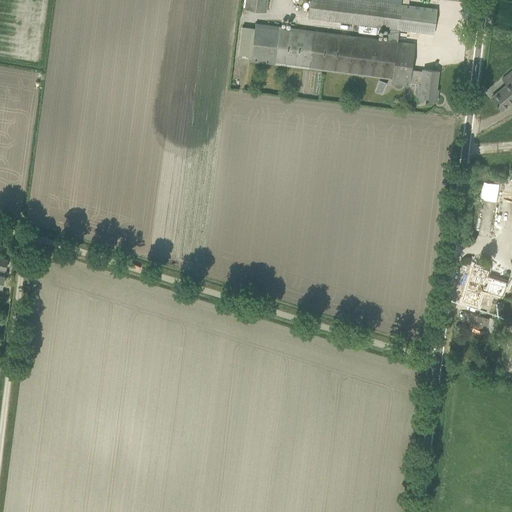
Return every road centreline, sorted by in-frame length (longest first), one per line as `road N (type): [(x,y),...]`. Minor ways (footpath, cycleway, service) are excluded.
road 1 (unclassified): [(447,356),(27,230)]
road 2 (unclassified): [(447,356),(488,0)]
road 3 (track): [(27,230),(0,445)]
road 4 (unclassified): [(425,511),(447,356)]
